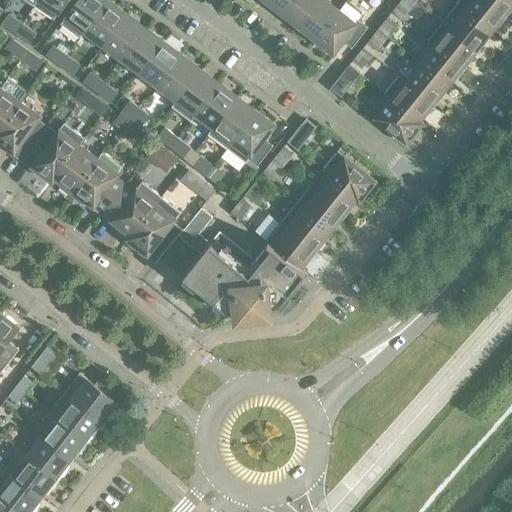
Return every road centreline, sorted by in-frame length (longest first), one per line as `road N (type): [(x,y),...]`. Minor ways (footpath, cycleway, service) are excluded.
road 1 (residential): [(241,386),(0,198)]
road 2 (residential): [(417,182),(187,0)]
road 3 (secondary): [(307,405),(429,305),(511,202)]
road 4 (residential): [(0,271),(205,428)]
road 5 (residential): [(318,302),(417,182)]
road 6 (residential): [(417,182),(511,64)]
